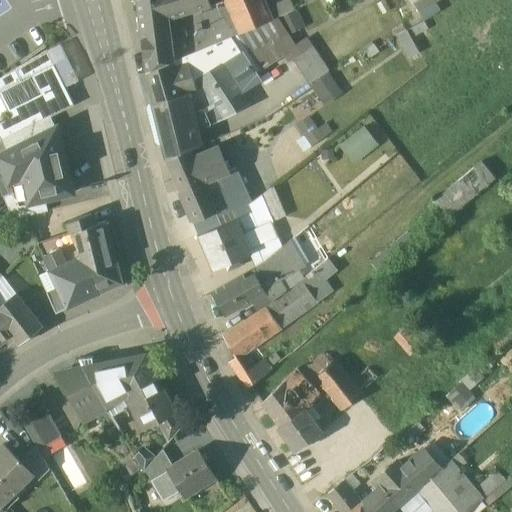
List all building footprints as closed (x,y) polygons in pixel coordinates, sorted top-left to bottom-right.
[(135,0),(141,39),(142,39),(171,36),(169,18),(166,0),(135,0)] [(166,0),(169,18),(211,5),(209,0),(166,0)] [(226,0),(211,5),(169,18),(171,36),(173,61),(231,38),(242,33),(226,0)] [(225,0),(226,0),(242,33),(272,20),(267,10),(261,0),(225,0)] [(289,0),(267,10),(272,20),(281,16),(295,11),(289,0)] [(281,16),(292,34),(305,28),(297,10),(295,11),(281,16)] [(242,33),(231,38),(240,52),(242,51),(257,74),(289,55),(292,61),(304,53),(292,34),(281,16),(272,20),(242,33)] [(408,29),(396,35),(408,58),(420,52),(408,29)] [(171,36),(142,39),(145,73),(173,61),(171,36)] [(231,38),(173,61),(175,69),(189,65),(193,80),(197,78),(222,62),(222,63),(240,52),(231,38)] [(328,71),(312,47),(304,53),(292,61),(308,84),(328,71)] [(242,51),(240,52),(222,63),(240,91),(259,78),(257,74),(242,51)] [(46,52),(15,70),(21,81),(53,66),(46,52)] [(173,61),(145,73),(154,103),(164,146),(198,131),(193,112),(188,94),(197,92),(193,80),(189,65),(175,69),(173,61)] [(222,62),(197,78),(204,86),(225,119),(248,105),(240,91),(222,63),(222,62)] [(21,81),(5,89),(6,90),(14,108),(8,111),(11,118),(0,123),(0,137),(2,141),(50,117),(73,105),(53,66),(21,81)] [(15,70),(0,79),(0,93),(6,90),(5,89),(21,81),(15,70)] [(328,71),(308,84),(323,107),(343,94),(328,71)] [(202,109),(193,112),(198,131),(209,126),(202,109)] [(2,141),(1,141),(8,151),(56,128),(50,117),(2,141)] [(296,142),(303,153),(332,133),(326,123),(317,129),(308,117),(296,126),(304,136),(296,142)] [(338,147),(353,165),(377,145),(363,127),(338,147)] [(8,151),(0,155),(0,174),(4,173),(14,193),(21,207),(46,200),(73,193),(58,132),(56,128),(8,151)] [(198,131),(164,146),(168,159),(190,150),(202,145),(198,131)] [(193,158),(171,167),(194,223),(217,212),(214,205),(205,183),(227,173),(216,149),(193,158)] [(190,150),(168,159),(171,167),(193,158),(190,150)] [(480,162),(434,201),(449,217),(494,178),(480,162)] [(227,173),(205,183),(214,205),(218,203),(217,201),(244,188),(236,169),(227,173)] [(218,203),(214,205),(217,212),(194,223),(199,235),(200,234),(235,219),(250,213),(247,207),(251,203),(244,188),(217,201),(218,203)] [(271,188),(251,203),(247,207),(250,213),(235,219),(243,238),(250,253),(257,251),(254,245),(276,236),(270,221),(283,215),(271,188)] [(21,207),(14,193),(3,198),(13,220),(48,211),(46,200),(21,207)] [(90,214),(67,221),(71,233),(94,225),(90,214)] [(235,219),(200,234),(215,269),(249,254),(250,253),(243,238),(235,219)] [(94,225),(71,233),(81,256),(99,293),(121,283),(106,221),(94,225)] [(370,263),(379,273),(416,240),(408,231),(370,263)] [(276,236),(254,245),(257,251),(262,263),(281,248),(276,236)] [(59,237),(38,244),(44,256),(56,250),(56,251),(64,248),(59,237)] [(284,245),(298,269),(309,263),(294,237),(284,245)] [(281,248),(262,263),(255,267),(241,276),(254,299),(259,296),(266,308),(286,295),(283,292),(277,281),(298,269),(284,245),(281,248)] [(56,250),(44,256),(50,270),(63,265),(56,251),(56,250)] [(250,253),(249,254),(255,267),(262,263),(257,251),(250,253)] [(50,270),(49,271),(57,289),(67,309),(99,293),(81,256),(63,265),(50,270)] [(313,270),(299,281),(301,283),(286,295),(300,314),(330,292),(313,270)] [(241,276),(211,293),(225,316),(254,299),(241,276)] [(57,289),(46,293),(56,314),(67,309),(57,289)] [(42,326),(17,294),(0,306),(0,320),(12,335),(19,345),(42,326)] [(266,308),(265,309),(280,329),(300,314),(286,295),(266,308)] [(265,309),(223,338),(236,360),(245,354),(280,329),(265,309)] [(0,344),(12,335),(0,320),(0,344)] [(427,344),(410,324),(395,337),(411,357),(427,344)] [(254,367),(245,354),(236,360),(231,364),(240,377),(254,367)] [(276,354),(266,361),(271,367),(280,359),(276,354)] [(310,370),(342,408),(361,392),(353,382),(329,354),(310,370)] [(144,356),(94,365),(92,357),(78,360),(81,365),(103,403),(126,390),(131,400),(127,402),(143,430),(175,413),(155,374),(154,374),(144,356)] [(254,367),(240,377),(248,389),(273,369),(271,367),(266,361),(264,359),(254,367)] [(103,403),(81,365),(57,378),(81,421),(105,407),(103,403)] [(382,381),(370,367),(353,382),(361,392),(364,396),(382,381)] [(301,371),(261,404),(281,427),(302,409),(321,394),(301,371)] [(460,410),(476,395),(463,380),(446,394),(460,410)] [(59,433),(43,405),(20,418),(36,446),(59,433)] [(281,427),(277,431),(295,453),(317,435),(321,432),(313,423),(302,409),(281,427)] [(3,442),(0,445),(0,503),(33,472),(20,459),(3,442)] [(34,446),(20,459),(33,472),(38,478),(48,468),(34,446)] [(424,448),(403,466),(398,460),(369,485),(391,511),(419,488),(436,474),(442,469),(424,448)] [(199,452),(168,471),(180,491),(183,496),(215,478),(199,452)] [(442,469),(436,474),(419,488),(438,511),(466,511),(468,511),(482,499),(475,491),(450,462),(442,469)] [(168,471),(162,474),(174,495),(180,491),(168,471)] [(475,491),(482,499),(487,506),(510,486),(498,472),(475,491)] [(162,474),(150,481),(162,502),(174,495),(162,474)] [(342,482),(329,493),(338,506),(352,495),(342,482)] [(354,497),(352,495),(338,506),(342,511),(390,511),(391,511),(369,485),(354,497)]
